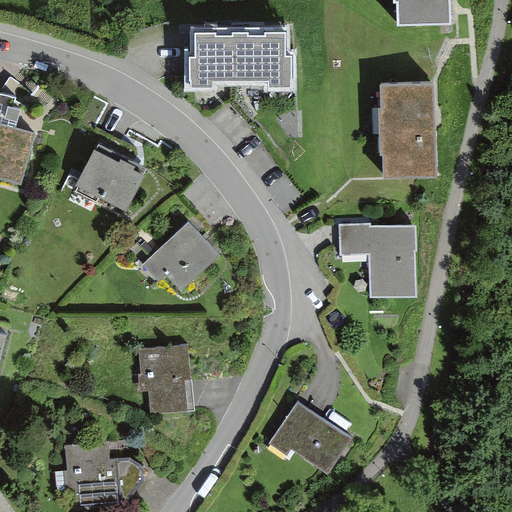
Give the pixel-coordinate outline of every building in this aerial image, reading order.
[(387,0),(388,19),(394,19),(394,41),(447,39),(445,0),(387,0)] [(209,48),(190,48),(190,71),(184,71),(184,105),(212,105),(212,98),(261,98),(261,105),(290,105),(290,68),(283,68),(283,44),(260,44),(260,52),(241,52),(241,48),(230,48),(230,53),(209,53),(209,48)] [(0,176),(20,183),(34,135),(14,129),(19,111),(11,109),(14,99),(0,94),(0,176)] [(428,101),(376,101),(376,121),(371,121),(372,170),(381,170),(381,188),(429,187),(428,101)] [(140,165),(99,145),(78,187),(127,211),(147,169),(140,165)] [(205,240),(189,223),(145,266),(161,282),(167,277),(182,292),(220,255),(205,240)] [(370,225),(340,226),(341,256),(369,255),(370,298),(416,297),(415,252),(417,252),(417,227),(370,228),(370,225)] [(188,345),(139,349),(142,375),(138,375),(140,393),(150,392),(152,414),(194,410),(193,394),(188,345)] [(354,439),(299,402),(269,444),(287,456),(291,450),(329,475),(354,439)] [(129,459),(111,461),(110,441),(65,446),(68,470),(63,472),(66,498),(73,497),(74,511),(91,511),(122,509),(148,472),(129,459)]
